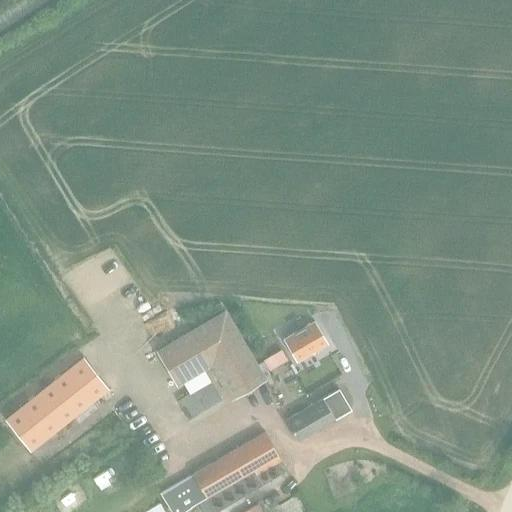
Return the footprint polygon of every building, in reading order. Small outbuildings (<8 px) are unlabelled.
[(224,308),(154,349),(175,384),(209,364),(210,365),(230,399),(265,378),(244,343),(224,308)] [(313,329),(283,347),(295,367),(325,349),(313,329)] [(28,450),(107,387),(81,355),(3,418),(28,450)] [(209,381),(177,400),(187,417),(219,399),(209,381)] [(285,418),(297,439),(350,408),(338,387),(285,418)] [(287,468),(265,430),(192,471),(195,477),(164,495),(173,511),(175,511),(198,499),(197,498),(205,494),(214,510),(287,468)]
